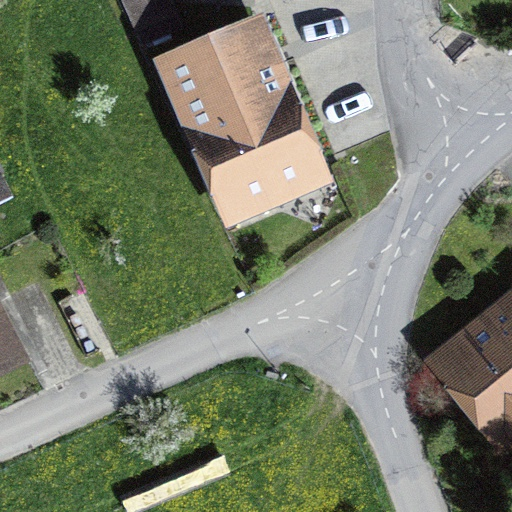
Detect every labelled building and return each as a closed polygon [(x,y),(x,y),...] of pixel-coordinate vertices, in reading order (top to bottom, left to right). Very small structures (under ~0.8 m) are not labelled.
[(124,0),(151,58),(184,44),(166,0),(124,0)] [(227,207),(316,169),(276,78),(254,87),(244,63),(206,79),(212,93),(184,105),(227,207)] [(0,202),(10,197),(0,177),(0,202)] [(511,307),(443,363),(504,439),(511,432),(511,307)] [(0,365),(12,359),(0,334),(0,365)]
